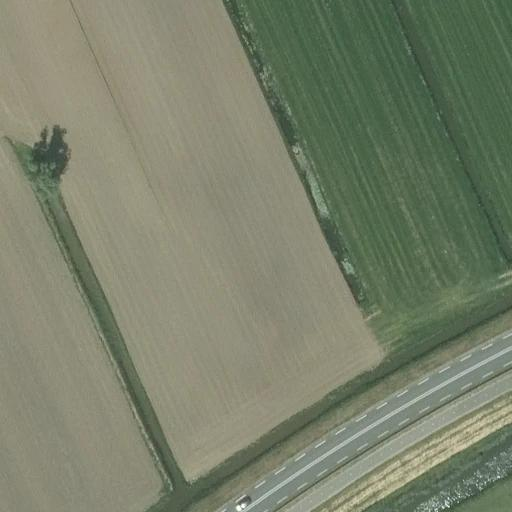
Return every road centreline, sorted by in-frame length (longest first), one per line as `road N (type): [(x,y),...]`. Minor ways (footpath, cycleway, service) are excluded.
road 1 (primary): [(243,511),(396,410),(511,355)]
road 2 (unclassified): [(300,511),(511,388)]
